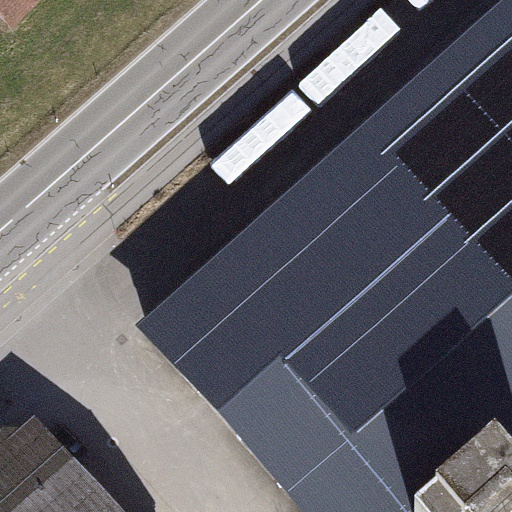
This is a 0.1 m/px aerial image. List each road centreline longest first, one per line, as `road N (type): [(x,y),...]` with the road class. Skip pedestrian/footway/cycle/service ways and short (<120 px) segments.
road 1 (secondary): [(0,232),(265,0)]
road 2 (unclassified): [(0,288),(191,511)]
